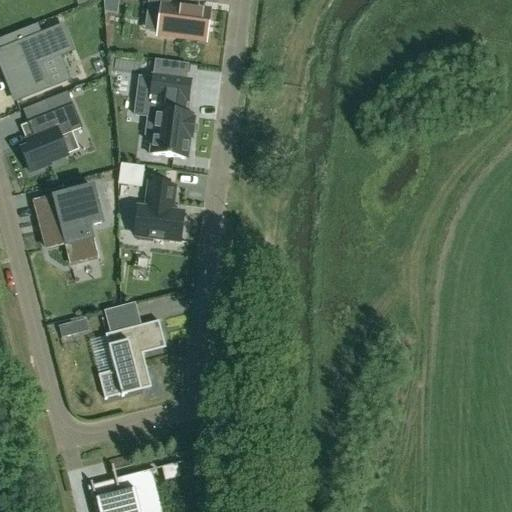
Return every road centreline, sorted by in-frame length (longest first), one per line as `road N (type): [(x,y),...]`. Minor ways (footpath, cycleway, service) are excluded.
road 1 (residential): [(0,179),(64,429),(86,441),(184,409),(214,211)]
road 2 (residential): [(242,0),(214,211)]
